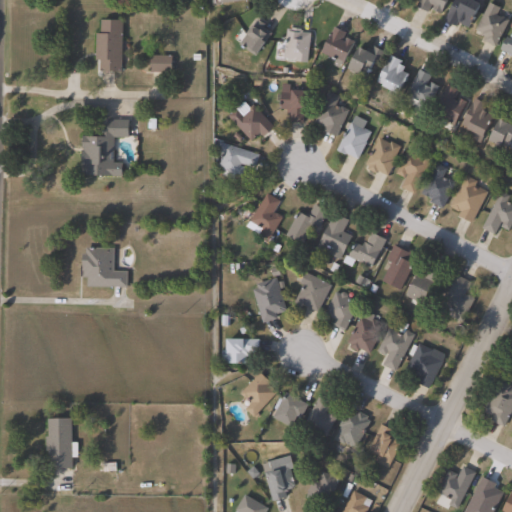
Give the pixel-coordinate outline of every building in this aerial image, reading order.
[(446,0),(441,11),(439,10),(438,12),(433,10),(434,6),(428,3),(427,6),(422,3),(422,2),(418,0),(446,0)] [(479,0),(478,3),(480,4),(465,32),(449,23),(451,19),(445,16),(453,0),(479,0)] [(507,20),(494,47),(483,41),(485,37),(473,31),(488,2),(499,7),(498,8),(506,12),(503,18),(507,20)] [(121,20),(119,72),(98,71),(99,59),(94,59),(96,33),(99,33),(99,19),(121,20)] [(271,33),(254,56),(242,46),(244,43),(241,41),(257,19),(264,24),(262,27),(271,33)] [(341,40),(346,42),(347,39),(351,41),(350,44),(353,46),(343,64),(342,63),(340,67),(333,63),(335,60),(321,52),(334,27),(345,33),(341,40)] [(300,28),(300,30),(302,30),(302,33),(309,33),(307,62),(295,61),(295,59),(284,59),(286,28),(292,29),(292,28),(300,28)] [(511,37),(511,54),(505,51),(505,52),(500,50),(506,36),(511,39),(511,37)] [(359,46),(372,53),(375,47),(385,52),(378,65),(374,63),(367,77),(348,67),(359,46)] [(171,55),(171,72),(149,72),(149,55),(171,55)] [(409,74),(399,94),(383,86),(384,85),(377,81),(390,55),(400,61),(397,67),(402,70),(402,71),(409,74)] [(426,85),(427,86),(429,82),(439,87),(425,114),(414,108),(414,107),(408,104),(410,99),(405,97),(419,69),(431,75),(426,85)] [(454,100),(457,101),(459,98),(466,101),(454,126),(432,114),(447,84),(459,90),(454,100)] [(305,90),(304,108),(303,108),(303,123),(288,122),(289,113),(286,113),(286,109),(280,109),(280,90),(305,90)] [(334,106),(339,108),(340,107),(347,110),(336,137),(322,131),(323,128),(313,123),(327,92),(338,97),(334,106)] [(496,114),(480,143),(471,139),(475,132),(460,124),(474,97),(486,104),(484,108),(496,114)] [(243,102),(248,107),(251,104),(272,128),(262,137),(258,134),(249,142),(226,116),(243,102)] [(127,120),(126,138),(112,137),(111,163),(122,163),(121,178),(83,176),(83,165),(81,165),(82,137),(92,137),(93,119),(127,120)] [(500,119),(511,124),(511,149),(503,145),(502,147),(490,141),(500,119)] [(365,143),(357,160),(344,154),(344,155),(335,151),(349,122),(370,132),(365,142),(365,143)] [(378,138),(389,144),(390,142),(399,147),(393,159),(395,160),(387,176),(376,171),(375,174),(366,170),(368,167),(364,165),(378,138)] [(258,155),(254,169),(240,164),(239,166),(244,168),(241,176),(234,174),(232,181),(221,177),(223,170),(217,168),(222,153),(216,152),(219,143),(258,155)] [(419,149),(416,155),(419,157),(422,152),(430,156),(413,194),(400,188),(406,175),(405,174),(403,178),(396,175),(406,151),(408,152),(410,145),(419,149)] [(442,178),(447,180),(448,179),(455,183),(442,209),(429,202),(430,199),(420,194),(435,164),(446,169),(442,178)] [(486,193),(470,223),(458,216),(460,212),(458,211),(457,213),(450,209),(451,207),(448,206),(465,176),(476,181),(473,186),(486,193)] [(511,204),(511,221),(509,227),(501,222),(494,235),(480,228),(500,192),(509,196),(506,201),(511,204)] [(272,212),(281,217),(281,218),(282,218),(268,240),(245,226),(266,193),(279,201),(272,212)] [(327,212),(318,228),(312,225),(302,244),(285,235),(298,212),(307,217),(313,204),(327,212)] [(351,236),(339,260),(316,248),(334,213),(348,220),(342,232),(351,236)] [(384,240),(370,268),(354,260),(351,267),(342,263),(345,256),(348,257),(355,243),(362,246),(364,243),(365,243),(370,233),(384,240)] [(405,260),(408,262),(409,260),(414,263),(399,291),(381,281),(391,262),(386,260),(394,244),(410,252),(405,260)] [(112,249),(111,271),(126,272),(125,288),(86,287),(86,278),(82,278),(82,271),(81,271),(81,254),(84,254),(84,248),(112,249)] [(446,271),(439,286),(433,283),(422,305),(418,303),(416,307),(409,303),(411,299),(405,296),(417,272),(424,275),(431,263),(446,271)] [(330,286),(316,313),(302,305),(301,307),(293,303),(302,285),(299,283),(304,272),(330,286)] [(464,294),(473,298),(472,299),(473,299),(462,323),(439,312),(456,276),(470,282),(464,294)] [(283,312),(276,314),(276,313),(274,314),(275,320),(262,324),(251,290),(256,288),(255,284),(275,278),(285,310),(283,311),(283,312)] [(334,292),(339,294),(340,293),(346,297),(346,298),(357,303),(343,331),(331,325),(334,320),(323,314),(334,292)] [(376,339),(370,354),(358,349),(357,352),(348,349),(350,345),(348,344),(362,310),(377,317),(375,322),(381,324),(375,338),(376,339)] [(388,329),(402,336),(404,331),(413,335),(395,372),(382,365),(388,353),(387,352),(385,356),(376,352),(388,329)] [(246,357),(246,364),(221,364),(221,351),(226,351),(226,340),(258,340),(258,354),(249,353),(249,357),(246,357)] [(442,361),(428,389),(416,383),(418,378),(408,372),(409,370),(406,369),(418,344),(431,351),(429,355),(442,361)] [(276,393),(253,418),(244,410),(250,403),(239,394),(259,373),(269,382),(267,384),(276,393)] [(511,412),(505,428),(490,422),(492,416),(491,415),(490,416),(483,413),(483,411),(496,381),(511,387),(511,412)] [(307,405),(300,419),(296,417),(290,428),(271,418),(285,392),(307,405)] [(325,414),(327,414),(329,410),(337,415),(325,437),(312,430),(311,433),(301,428),(319,394),(331,401),(325,414)] [(347,410),(356,415),(358,412),(367,417),(365,419),(369,421),(354,448),(349,445),(348,447),(333,440),(340,428),(338,427),(347,410)] [(70,420),(70,443),(76,443),(76,459),(71,458),(71,469),(47,469),(47,453),(44,453),(44,437),(46,437),(46,420),(70,420)] [(399,445),(388,469),(374,462),(377,457),(367,452),(380,425),(394,432),(392,436),(394,437),(392,441),(399,445)] [(286,498),(272,502),(261,465),(268,463),(268,462),(289,456),(292,467),(288,468),(293,486),(292,487),(291,489),(287,490),(287,492),(284,493),(286,498)] [(475,473),(456,510),(448,506),(447,510),(435,504),(440,495),(437,493),(448,470),(456,474),(454,478),(456,479),(462,467),(475,473)] [(338,478),(329,506),(305,498),(311,478),(318,480),(320,472),(338,478)] [(371,501),(365,511),(340,511),(352,491),(371,501)] [(511,511),(501,511),(511,492),(511,511)] [(236,511),(234,511),(243,495),(267,509),(265,511),(236,511)]
